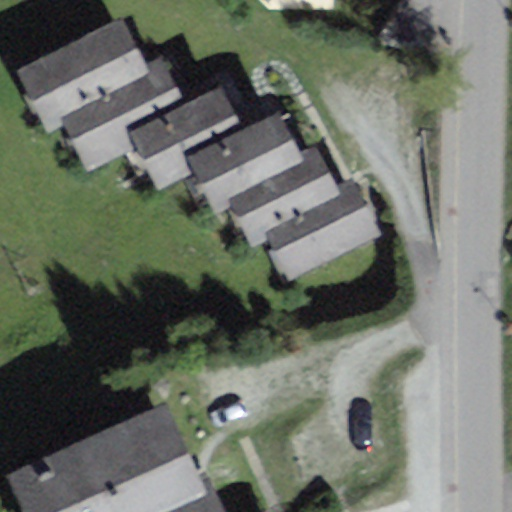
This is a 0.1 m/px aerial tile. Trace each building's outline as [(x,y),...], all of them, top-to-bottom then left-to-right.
[(25,73),(51,122),(74,110),(145,74),(119,24),(25,73)] [(162,65),(145,74),(74,110),(99,157),(139,137),(187,112),(162,65)] [(243,138),(220,94),(187,112),(139,137),(161,180),(198,161),(243,138)] [(300,164),(277,120),(243,138),(198,161),(221,205),(234,198),(300,164)] [(317,155),(300,164),(234,198),(256,241),(271,234),(340,198),(317,155)] [(354,190),(340,198),(271,234),(294,277),(377,234),(354,190)] [(7,476),(22,511),(211,511),(223,507),(211,479),(201,483),(167,406),(7,476)]
